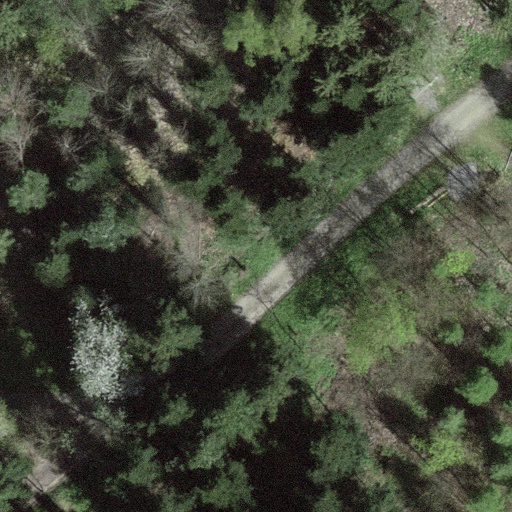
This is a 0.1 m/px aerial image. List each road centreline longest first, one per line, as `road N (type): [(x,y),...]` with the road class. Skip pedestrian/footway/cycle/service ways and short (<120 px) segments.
road 1 (track): [(0,414),(169,377),(511,77)]
road 2 (track): [(169,377),(5,511)]
